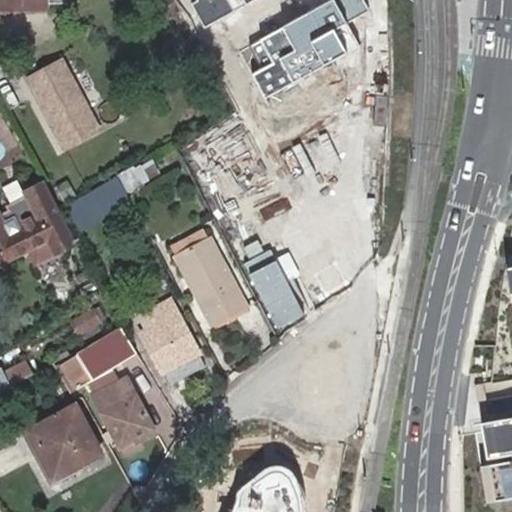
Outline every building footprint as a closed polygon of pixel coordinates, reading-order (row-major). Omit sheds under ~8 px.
[(202,0),(192,6),(204,27),(254,0),(202,0)] [(363,0),(331,0),(239,52),(266,98),(360,46),(347,24),(370,11),(363,0)] [(99,130),(63,61),(28,80),(65,148),(99,130)] [(121,177),(129,192),(143,184),(140,179),(147,175),(142,165),(121,177)] [(97,187),(111,212),(122,207),(120,204),(129,199),(117,177),(97,187)] [(253,220),(271,263),(357,228),(339,184),(253,220)] [(8,207),(10,211),(0,215),(0,266),(30,251),(38,265),(76,246),(44,186),(26,196),(26,197),(8,207)] [(511,206),(511,207),(511,213),(511,262),(497,265),(511,325),(511,206)] [(176,257),(213,327),(248,308),(238,289),(235,291),(208,241),(176,257)] [(84,287),(97,280),(92,269),(78,276),(84,287)] [(85,290),(99,283),(97,280),(84,287),(85,290)] [(143,333),(170,386),(206,366),(173,301),(144,315),(151,328),(143,333)] [(73,321),(79,334),(103,322),(96,310),(73,321)] [(76,390),(120,364),(137,353),(121,329),(61,365),(76,390)] [(0,392),(34,375),(27,361),(6,372),(3,368),(0,368),(0,392)] [(511,379),(480,385),(485,416),(471,419),(479,461),(471,462),(478,498),(490,505),(511,501),(511,379)] [(156,431),(128,381),(97,398),(124,444),(138,436),(141,441),(142,440),(156,431)] [(28,430),(55,482),(104,456),(77,406),(28,430)] [(138,436),(124,444),(129,454),(145,445),(142,440),(141,441),(138,436)] [(237,492),(227,511),(306,511),(307,497),(301,480),(295,471),(284,464),(271,465),(257,473),(237,492)]
